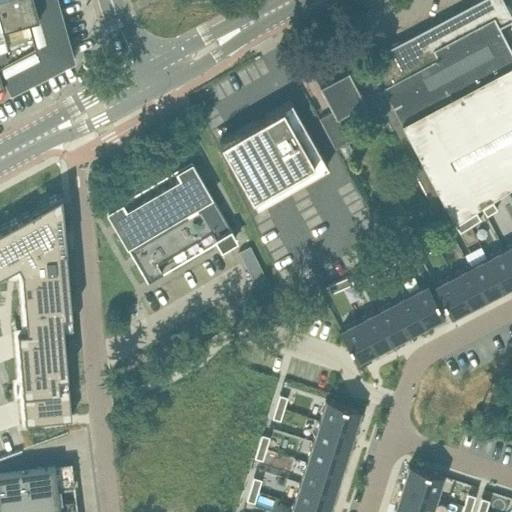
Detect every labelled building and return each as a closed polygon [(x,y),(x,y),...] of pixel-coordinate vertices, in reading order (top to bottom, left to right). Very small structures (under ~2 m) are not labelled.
[(0,0),(0,85),(2,85),(2,82),(4,81),(11,93),(74,59),(57,0),(0,0)] [(371,92),(373,96),(441,225),(508,183),(511,181),(511,52),(498,25),(511,17),(511,15),(503,0),(475,0),(371,55),(372,56),(371,56),(386,83),(371,92)] [(371,56),(319,84),(333,109),(319,117),(328,135),(334,147),(349,139),(336,116),(373,96),(371,92),(386,83),(371,56)] [(291,100),(219,140),(256,205),(328,165),(291,100)] [(0,237),(18,228),(24,299),(15,300),(23,390),(69,386),(61,296),(70,295),(63,217),(61,190),(58,161),(0,192),(0,237)] [(211,230),(215,237),(230,228),(191,161),(176,170),(180,177),(126,208),(122,201),(107,210),(148,280),(162,271),(157,262),(211,230)] [(493,201),(482,208),(486,215),(497,208),(493,201)] [(476,211),(466,218),(470,225),(481,218),(476,211)] [(466,218),(455,224),(460,231),(470,225),(466,218)] [(443,232),(433,238),(438,245),(448,239),(443,232)] [(433,238),(423,245),(427,252),(438,245),(433,238)] [(238,251),(253,281),(265,275),(250,245),(238,251)] [(511,262),(504,247),(486,256),(503,288),(511,282),(511,262)] [(404,256),(394,261),(397,269),(408,263),(404,256)] [(486,256),(469,265),(486,297),(503,288),(486,256)] [(394,261),(383,267),(387,274),(397,269),(394,261)] [(469,265),(452,274),(468,306),(486,297),(469,265)] [(377,270),(366,276),(369,283),(380,278),(377,270)] [(452,274),(434,283),(451,315),(468,306),(452,274)] [(350,275),(339,279),(342,287),(353,282),(350,275)] [(339,279),(327,284),(331,292),(342,287),(339,279)] [(427,282),(410,291),(426,323),(444,314),(427,282)] [(410,291),(392,300),(409,332),(426,323),(410,291)] [(392,300),(375,309),(392,341),(409,332),(392,300)] [(375,309),(358,318),(374,350),(392,341),(375,309)] [(358,318),(340,327),(357,359),(374,350),(358,318)] [(279,393),(275,405),(283,407),(287,396),(279,393)] [(326,397),(319,418),(353,429),(360,408),(326,397)] [(275,405),(272,417),(280,419),(283,407),(275,405)] [(319,418),(313,439),(347,450),(353,429),(319,418)] [(212,420),(205,423),(210,434),(217,431),(212,420)] [(175,427),(133,432),(136,458),(178,453),(185,452),(183,438),(177,439),(175,427)] [(261,433),(258,445),(266,447),(269,436),(261,433)] [(313,439),(306,460),(340,471),(347,450),(313,439)] [(258,445),(254,456),(262,459),(266,447),(258,445)] [(178,453),(136,458),(139,483),(181,478),(188,477),(186,463),(180,464),(178,453)] [(229,459),(222,462),(226,473),(234,470),(229,459)] [(306,460),(299,481),(334,492),(340,471),(306,460)] [(71,461),(0,469),(0,511),(77,511),(76,497),(58,500),(58,495),(60,494),(59,493),(58,493),(57,488),(74,486),(71,461)] [(408,463),(402,484),(436,494),(443,474),(408,463)] [(253,476),(249,487),(257,490),(261,478),(253,476)] [(181,478),(139,483),(142,508),(184,503),(191,502),(189,488),(183,489),(181,478)] [(299,481),(293,502),(325,511),(327,511),(334,492),(299,481)] [(402,484),(395,505),(418,511),(430,511),(436,494),(402,484)] [(224,487),(221,499),(229,501),(232,489),(224,487)] [(249,487),(246,499),(254,502),(257,490),(249,487)] [(467,492),(464,504),(472,506),(475,495),(467,492)] [(481,496),(477,508),(485,511),(489,499),(481,496)] [(221,499),(217,510),(222,511),(225,511),(229,501),(221,499)] [(325,511),(293,502),(289,511),(325,511)]
